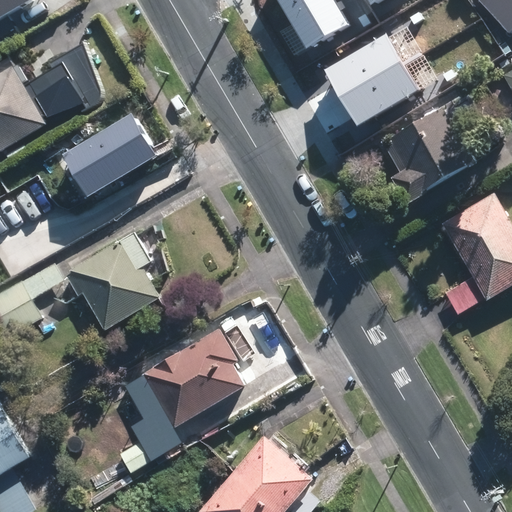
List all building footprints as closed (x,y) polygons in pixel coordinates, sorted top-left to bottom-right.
[(0,0),(0,17),(29,0),(0,0)] [(347,24),(332,0),(277,0),(307,49),(347,24)] [(357,125),(419,88),(386,32),(323,68),(357,125)] [(54,64),(58,71),(29,88),(17,68),(0,77),(0,156),(51,127),(48,121),(81,108),(84,113),(106,100),(88,43),(54,64)] [(405,175),(398,180),(411,203),(419,198),(419,199),(426,195),(426,194),(478,164),(447,110),(387,144),(405,175)] [(61,155),(87,197),(156,156),(131,114),(61,155)] [(445,226),(476,278),(448,294),(461,316),(489,300),(491,303),(511,290),(511,220),(497,195),(445,226)] [(109,333),(164,299),(147,270),(157,264),(140,235),(129,241),(128,240),(73,274),(109,333)] [(21,258),(0,269),(7,282),(50,258),(39,239),(17,251),(21,258)] [(24,281),(0,294),(0,339),(1,342),(44,317),(24,281)] [(243,362),(225,331),(218,334),(146,375),(178,429),(249,388),(236,366),(243,362)] [(0,511),(37,511),(39,511),(15,470),(36,459),(9,412),(0,417),(0,511)] [(134,475),(157,461),(158,462),(185,445),(169,419),(141,436),(144,441),(122,455),(134,475)] [(289,511),(317,480),(267,438),(204,511),(289,511)] [(120,464),(105,471),(112,485),(127,478),(120,464)]
